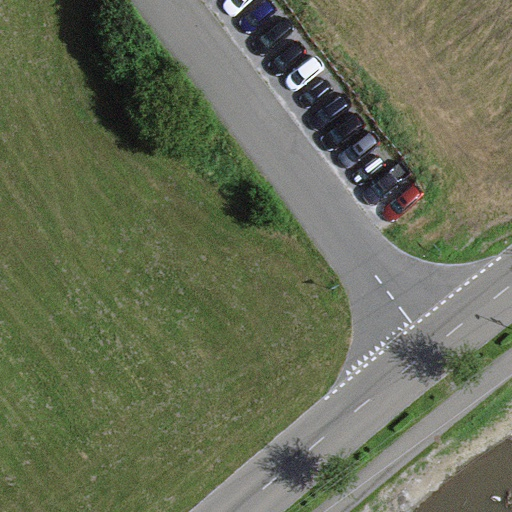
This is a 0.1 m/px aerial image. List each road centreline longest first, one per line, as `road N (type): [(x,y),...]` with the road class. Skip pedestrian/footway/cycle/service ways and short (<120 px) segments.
road 1 (residential): [(436,343),(172,0)]
road 2 (tertiary): [(236,511),(436,343)]
